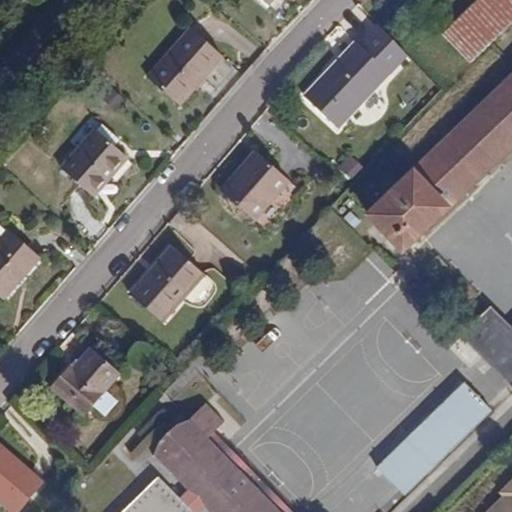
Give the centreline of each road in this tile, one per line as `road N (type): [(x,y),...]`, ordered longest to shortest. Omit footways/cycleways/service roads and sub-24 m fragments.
road 1 (residential): [(0,384),(343,0)]
road 2 (secondary): [(76,0),(0,93)]
